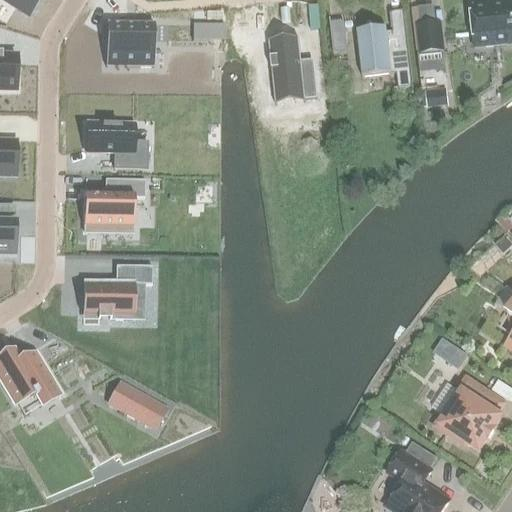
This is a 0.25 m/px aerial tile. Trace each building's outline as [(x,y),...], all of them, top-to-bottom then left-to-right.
[(39,0),(0,0),(28,18),(39,0),(39,1),(39,0)] [(511,5),(492,8),(491,3),(469,5),(473,50),(511,45),(511,5)] [(328,54),(343,53),(341,21),(326,22),(328,54)] [(106,26),(105,70),(106,70),(107,62),(128,62),(128,70),(153,70),(154,27),(106,26)] [(418,58),(444,55),(441,26),(415,29),(418,58)] [(208,43),(208,27),(192,27),(192,43),(208,43)] [(412,90),(406,36),(386,38),(386,31),(357,35),(363,80),(397,76),(399,91),(412,90)] [(298,41),(268,44),(275,108),(277,108),(276,96),(302,93),(304,105),(305,105),(305,103),(317,101),(317,96),(313,68),(301,69),(298,41)] [(0,90),(15,91),(16,58),(0,57),(0,90)] [(447,109),(445,94),(424,97),(426,112),(447,109)] [(146,174),(146,146),(134,146),(134,132),(86,131),(85,161),(113,161),(113,173),(146,174)] [(0,178),(15,179),(16,144),(0,144),(0,178)] [(161,192),(161,180),(150,180),(149,192),(156,192),(161,192)] [(132,230),(132,200),(144,200),(144,184),(110,183),(110,199),(85,199),(85,229),(132,230)] [(500,219),(495,224),(507,236),(511,231),(500,219)] [(0,259),(14,259),(15,239),(13,239),(13,226),(0,225),(0,259)] [(511,248),(505,240),(495,248),(503,257),(511,249),(511,248)] [(83,285),(83,318),(109,319),(109,323),(133,323),(133,288),(151,289),(151,270),(115,269),(115,285),(83,285)] [(443,346),(435,359),(455,371),(463,357),(443,346)] [(11,356),(0,362),(0,383),(15,408),(31,397),(34,402),(36,401),(41,409),(60,398),(35,356),(17,367),(11,356)] [(478,453),(485,442),(487,444),(494,433),(492,431),(500,421),(496,418),(503,407),(473,387),(466,398),(459,393),(442,418),(443,419),(437,429),(446,435),(446,436),(464,448),(465,445),(478,453)] [(151,401),(138,425),(155,435),(168,411),(151,401)] [(443,511),(448,506),(421,489),(430,475),(399,456),(388,474),(403,484),(395,496),(392,497),(388,504),(389,511),(391,511),(443,511)]
